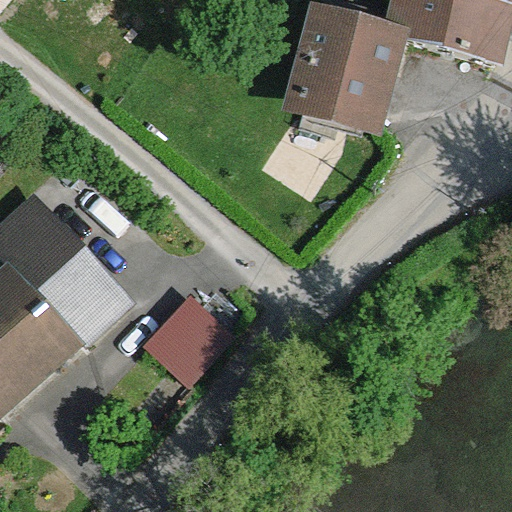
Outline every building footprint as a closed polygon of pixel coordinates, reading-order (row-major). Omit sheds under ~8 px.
[(400,0),(396,14),(375,9),(372,25),(319,12),(298,98),(376,119),(398,39),(494,62),(510,6),(488,0),(400,0)] [(340,0),(322,0),(319,12),(372,25),(375,9),(340,0)] [(0,254),(11,267),(0,276),(0,374),(16,393),(109,312),(126,297),(35,200),(0,231),(0,254)] [(186,381),(235,337),(197,298),(149,343),(186,381)] [(0,407),(16,393),(0,374),(0,407)]
